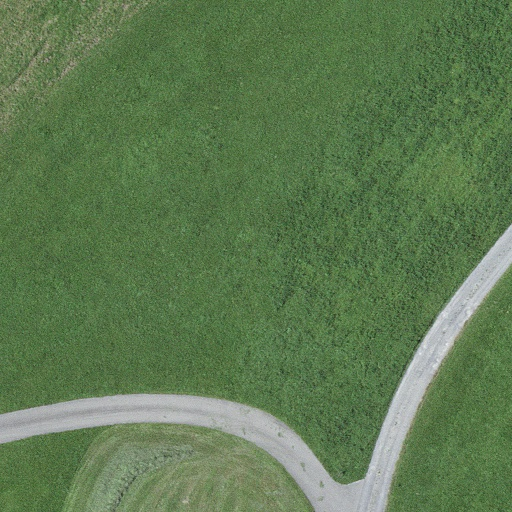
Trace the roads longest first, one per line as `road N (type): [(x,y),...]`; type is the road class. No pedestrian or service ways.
road 1 (track): [(325,511),(310,475),(237,417),(91,406),(0,432)]
road 2 (track): [(511,241),(439,334),(390,429),(371,511)]
